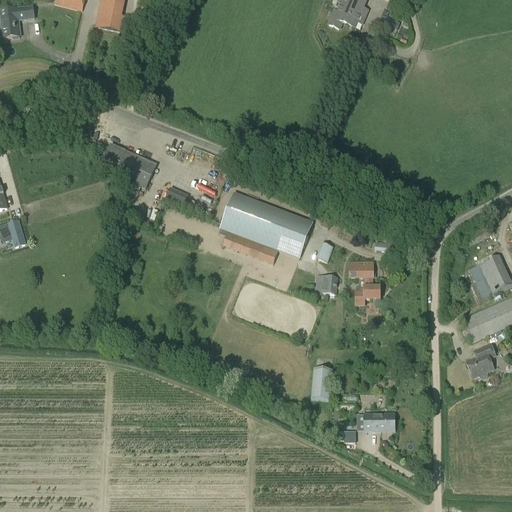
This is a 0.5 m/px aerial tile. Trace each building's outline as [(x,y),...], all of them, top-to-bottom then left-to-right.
[(55,0),(53,6),(82,14),(85,0),(55,0)] [(111,0),(101,0),(95,30),(123,35),(125,27),(127,19),(121,18),(124,3),(111,0)] [(137,0),(136,12),(139,17),(145,18),(149,15),(151,0),(137,0)] [(361,17),(368,0),(344,0),(339,14),(334,12),(328,27),(339,32),(341,26),(356,32),(358,26),(363,28),(367,20),(361,17)] [(18,24),(26,23),(25,10),(16,11),(16,10),(0,12),(0,33),(2,33),(3,41),(11,40),(11,41),(19,40),(18,39),(20,39),(18,24)] [(400,25),(381,17),(379,23),(397,31),(400,25)] [(110,148),(99,172),(145,192),(155,168),(110,148)] [(188,199),(171,192),(166,203),(183,210),(188,199)] [(233,196),(220,231),(299,261),(312,226),(233,196)] [(18,223),(0,228),(0,233),(3,244),(13,242),(15,249),(25,247),(18,223)] [(491,227),(464,242),(468,251),(495,236),(491,227)] [(323,246),(318,262),(326,265),(332,249),(323,246)] [(498,259),(470,273),(483,302),(511,288),(498,259)] [(371,280),(375,280),(375,263),(349,263),(349,281),(358,281),(358,288),(355,288),(355,308),(364,308),(364,302),(379,302),(379,290),(371,290),(371,280)] [(336,298),(337,280),(326,280),(325,297),(336,298)] [(511,299),(462,322),(472,345),(511,326),(511,299)] [(476,362),(466,366),(473,382),(479,379),(481,381),(484,382),(487,380),(488,378),(488,375),(493,373),(489,362),(495,359),(490,348),(473,355),(476,362)] [(313,371),(311,401),(329,403),(332,373),(313,371)] [(394,416),(363,417),(364,435),(394,435),(394,416)] [(354,443),(354,439),(354,434),(339,435),(339,439),(339,443),(344,443),(344,445),(354,445),(354,443)]
